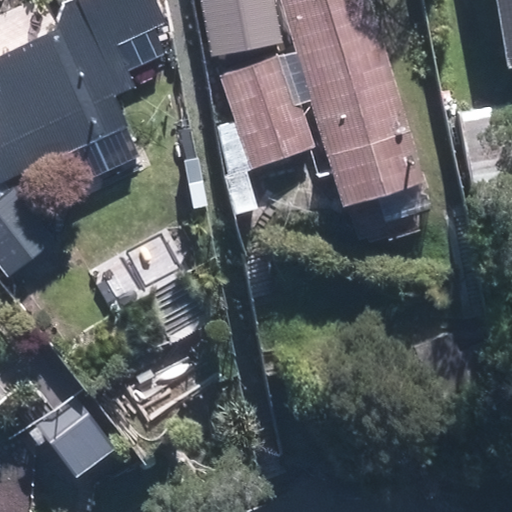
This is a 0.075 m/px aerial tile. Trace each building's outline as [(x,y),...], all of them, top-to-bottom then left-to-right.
[(0,268),(7,278),(62,235),(15,182),(74,153),(88,180),(139,156),(115,97),(137,88),(129,72),(165,55),(155,28),(167,21),(156,0),(66,0),(61,2),(51,32),(0,55),(0,268)] [(280,37),(272,0),(206,0),(216,49),(280,37)] [(390,195),(398,217),(446,202),(379,0),(290,0),(302,35),(295,37),(305,69),(298,72),(294,57),(230,77),(244,122),(226,127),(252,209),(265,203),(255,174),(324,150),(310,103),(324,99),(359,205),(390,195)] [(511,0),(490,0),(502,65),(511,62),(511,0)] [(446,118),(464,216),(511,207),(511,134),(507,107),(446,118)] [(432,341),(451,397),(511,376),(511,374),(501,340),(471,350),(465,330),(432,341)]
